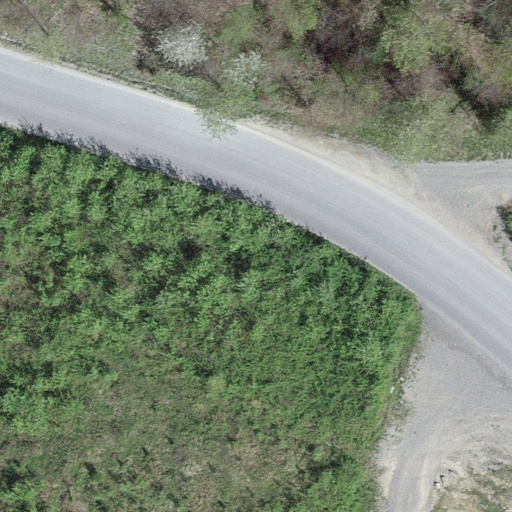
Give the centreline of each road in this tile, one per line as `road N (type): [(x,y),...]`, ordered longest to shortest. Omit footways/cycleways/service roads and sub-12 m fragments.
road 1 (track): [(404,511),(439,421),(505,314)]
road 2 (track): [(511,180),(464,195),(405,232)]
